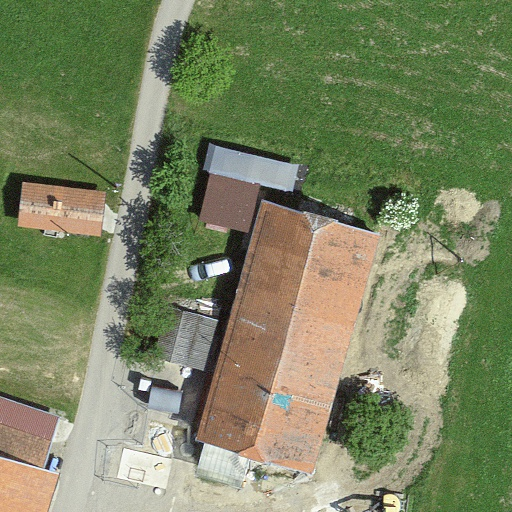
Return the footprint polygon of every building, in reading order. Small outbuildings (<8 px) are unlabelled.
[(95,239),(100,192),(18,184),(14,231),(95,239)] [(379,236),(259,204),(193,444),(313,477),(379,236)] [(185,310),(173,349),(202,358),(214,319),(185,310)] [(0,454),(40,467),(56,420),(0,401),(0,454)] [(0,459),(0,511),(49,511),(60,477),(0,459)]
